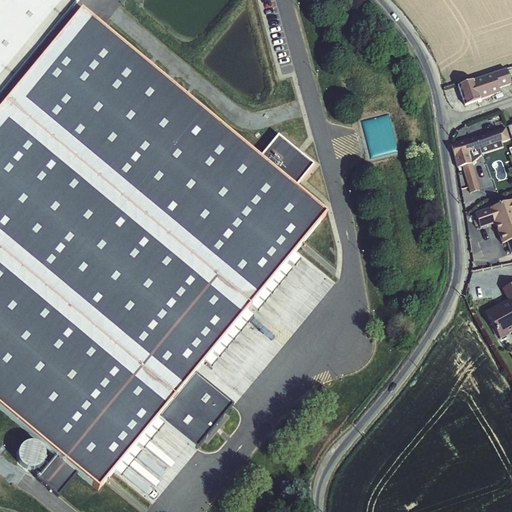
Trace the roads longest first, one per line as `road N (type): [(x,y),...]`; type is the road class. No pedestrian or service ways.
road 1 (unclassified): [(188,511),(336,344),(351,258),(283,0)]
road 2 (residential): [(317,511),(329,463),(406,370),(456,280),(442,124)]
road 3 (residential): [(442,124),(425,61),(380,0)]
